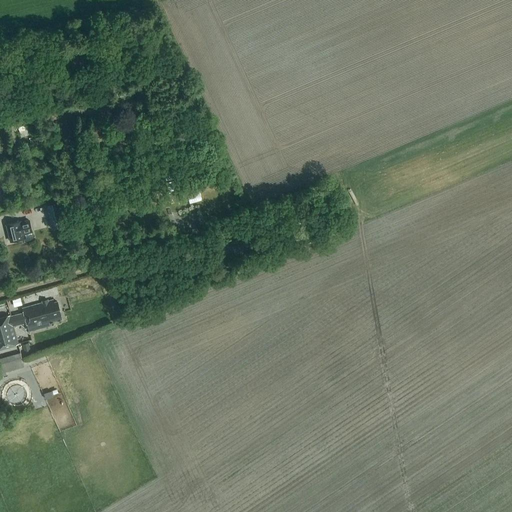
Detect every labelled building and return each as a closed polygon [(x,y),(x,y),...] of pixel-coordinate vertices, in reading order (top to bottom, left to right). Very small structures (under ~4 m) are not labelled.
[(84,66),(80,47),(59,51),(62,70),(84,66)] [(108,101),(107,91),(87,94),(88,104),(108,101)] [(168,129),(178,127),(174,108),(163,110),(168,129)] [(141,134),(157,130),(153,112),(135,116),(137,125),(143,123),(144,126),(139,127),(141,134)] [(137,129),(135,117),(114,121),(117,133),(137,129)] [(110,138),(107,125),(88,129),(91,143),(110,138)] [(128,143),(128,142),(137,140),(135,131),(125,134),(125,133),(111,137),(113,147),(128,143)] [(169,192),(178,190),(174,179),(166,181),(169,192)] [(10,241),(24,238),(24,234),(32,232),(28,219),(27,219),(18,221),(18,220),(5,224),(9,240),(9,242),(10,241)] [(236,253),(261,243),(256,232),(231,242),(236,253)] [(105,270),(107,278),(120,274),(118,266),(105,270)] [(22,309),(24,313),(11,317),(10,316),(0,318),(0,349),(18,344),(13,326),(27,322),(29,331),(51,325),(50,322),(61,319),(56,299),(22,309)] [(29,350),(27,342),(21,344),(23,351),(29,350)] [(20,353),(0,358),(0,377),(7,375),(5,368),(23,362),(20,353)]
